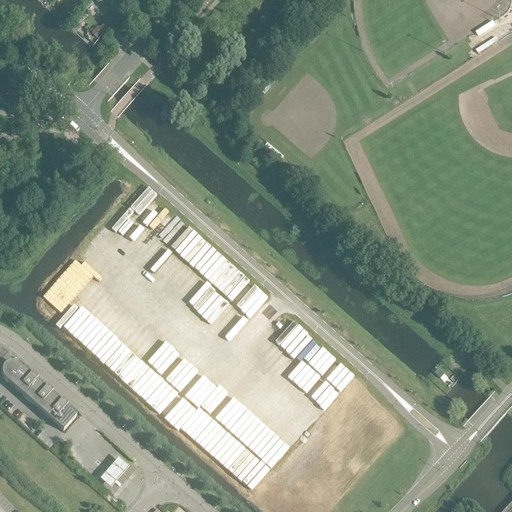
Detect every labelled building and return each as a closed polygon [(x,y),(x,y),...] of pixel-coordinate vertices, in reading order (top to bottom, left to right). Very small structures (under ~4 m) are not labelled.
[(99,39),(113,22),(106,17),(93,34),(99,39)] [(478,37),(495,26),(493,22),(476,33),(478,37)] [(498,41),(496,37),(476,50),(478,54),(498,41)] [(276,81),(273,79),(261,93),(264,95),(276,81)] [(281,160),(284,157),(267,143),(265,146),(281,160)] [(181,223),(167,212),(151,233),(175,251),(178,246),(179,246),(191,230),(181,223)] [(190,264),(206,243),(193,234),(181,250),(180,249),(176,254),(190,264)] [(215,289),(249,320),(267,301),(227,264),(229,262),(220,254),(201,274),(206,279),(188,299),(193,304),(191,305),(205,318),(222,300),(213,291),(215,289)] [(302,369),(294,363),(290,370),(298,376),(302,369)] [(76,418),(19,367),(16,365),(12,364),(9,364),(6,366),(3,369),(2,372),(2,376),(3,379),(6,382),(63,433),(76,418)] [(190,366),(170,391),(188,394),(190,395),(189,403),(188,405),(191,407),(189,417),(195,410),(203,411),(211,417),(211,412),(214,409),(223,411),(228,404),(227,410),(232,411),(238,403),(198,373),(200,373),(190,366)] [(440,379),(444,375),(438,370),(434,374),(440,379)] [(112,489),(130,468),(120,459),(101,480),(112,489)]
